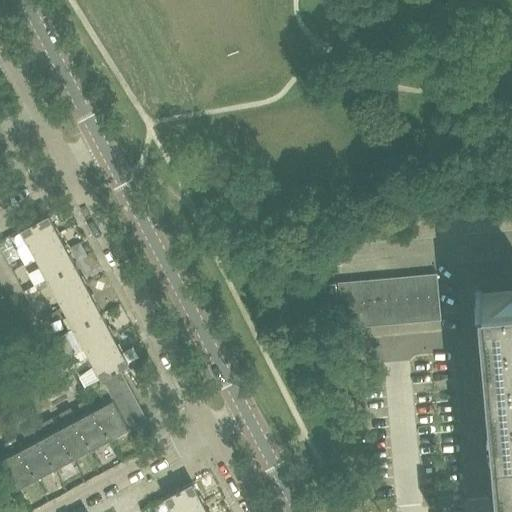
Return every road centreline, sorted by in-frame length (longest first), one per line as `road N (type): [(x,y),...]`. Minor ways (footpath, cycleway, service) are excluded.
road 1 (tertiary): [(246,414),(95,140)]
road 2 (residential): [(69,161),(145,304),(149,328),(210,432)]
road 3 (residential): [(56,511),(210,432)]
road 4 (tertiary): [(95,140),(22,0)]
road 5 (residential): [(0,31),(69,161)]
